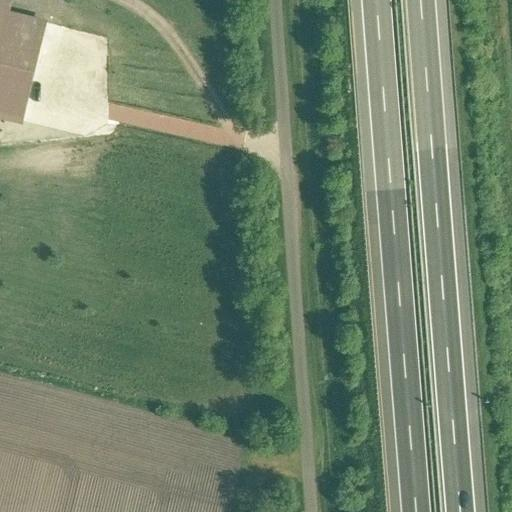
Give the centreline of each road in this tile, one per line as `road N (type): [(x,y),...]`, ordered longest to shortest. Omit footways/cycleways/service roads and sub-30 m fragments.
road 1 (motorway): [(461,511),(421,0)]
road 2 (motorway): [(377,0),(416,511)]
road 3 (unclassified): [(314,511),(278,0)]
